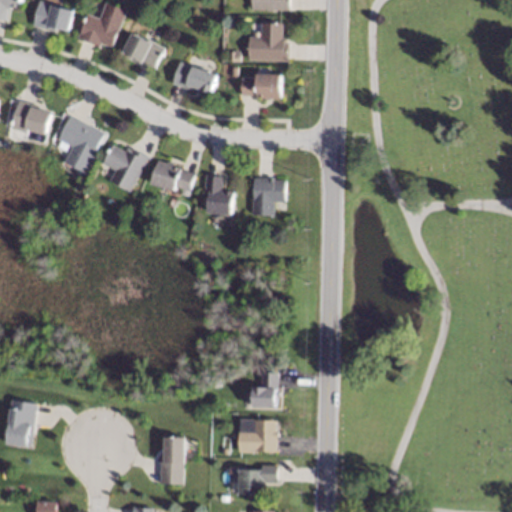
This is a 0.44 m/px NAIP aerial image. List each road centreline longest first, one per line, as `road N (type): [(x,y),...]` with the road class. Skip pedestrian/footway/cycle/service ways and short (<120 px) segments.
road 1 (tertiary): [(321,511),(333,0)]
road 2 (residential): [(0,57),(72,72),(195,132),(328,139)]
